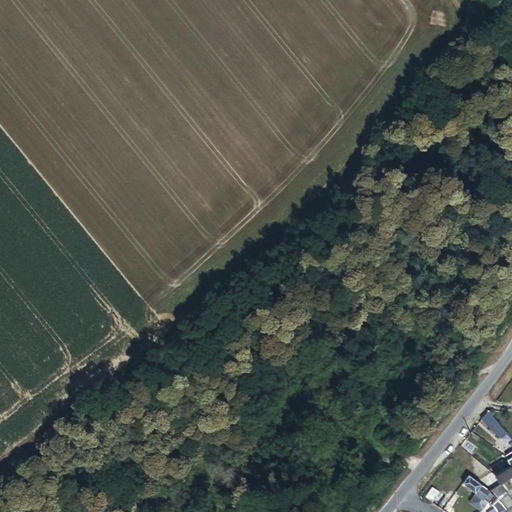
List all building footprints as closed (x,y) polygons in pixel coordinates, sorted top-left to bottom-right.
[(500,439),(506,433),(488,411),(482,420),(500,439)] [(511,480),(511,469),(510,466),(495,476),(503,487),(511,480)] [(477,482),(485,488),(495,476),(492,472),(477,482)] [(509,495),(503,487),(495,476),(485,488),(497,499),(501,502),(509,495)] [(497,499),(485,488),(477,482),(470,477),(464,485),(475,495),(470,503),(481,511),(482,511),(489,504),(497,499)] [(427,495),(437,503),(444,495),(434,487),(427,495)] [(499,511),(502,511),(507,510),(501,502),(497,499),(489,504),(496,508),(499,511)]
